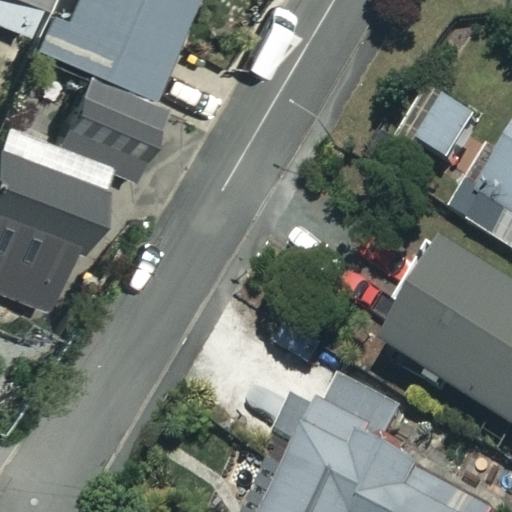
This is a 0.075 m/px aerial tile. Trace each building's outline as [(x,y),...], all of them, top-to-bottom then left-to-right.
[(0,0),(0,26),(27,36),(23,47),(74,65),(44,149),(116,175),(178,0),(0,0)] [(486,124),(424,81),(390,130),(453,173),(486,124)] [(511,128),(455,217),(511,253),(511,128)] [(91,184),(0,150),(0,295),(46,311),(91,184)] [(511,297),(433,248),(372,344),(511,432),(511,297)] [(479,511),(397,466),(423,420),(334,370),(253,511),(479,511)]
